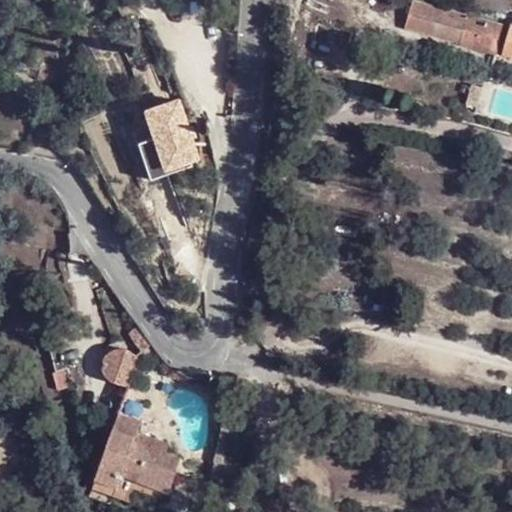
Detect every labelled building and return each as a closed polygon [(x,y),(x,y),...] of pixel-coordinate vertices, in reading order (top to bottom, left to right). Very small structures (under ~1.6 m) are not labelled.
[(460,36),(496,46),(501,24),(412,2),(406,27),(459,41),(460,36)] [(503,56),(511,58),(511,28),(503,56)] [(465,104),(477,107),(482,87),(470,84),(465,104)] [(141,353),(154,341),(140,322),(126,332),(141,353)] [(127,387),(128,388),(137,355),(128,352),(113,349),(109,353),(106,366),(111,379),(127,387)] [(152,399),(128,388),(121,412),(146,420),(152,399)] [(146,420),(121,412),(99,483),(118,490),(121,477),(173,495),(183,459),(170,454),(172,443),(142,432),(146,420)] [(167,511),(173,495),(121,477),(118,490),(99,483),(96,496),(133,510),(135,503),(167,511)]
